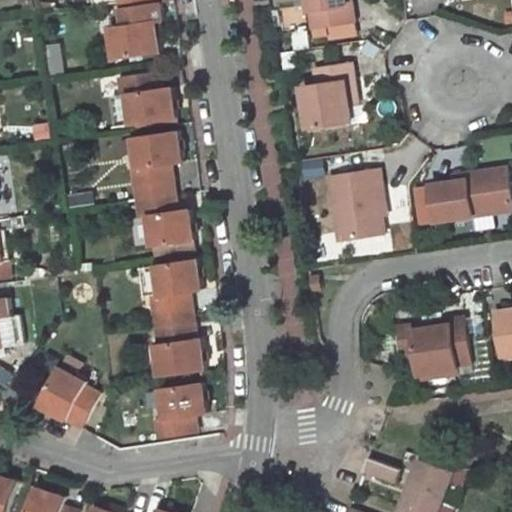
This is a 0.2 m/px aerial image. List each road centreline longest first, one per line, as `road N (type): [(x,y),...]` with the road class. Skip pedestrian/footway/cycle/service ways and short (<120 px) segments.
road 1 (unclassified): [(246,456),(252,388),(201,0)]
road 2 (residential): [(246,456),(311,436),(339,350),(342,313),(363,287),(511,254)]
road 3 (residential): [(0,435),(110,471),(246,456)]
